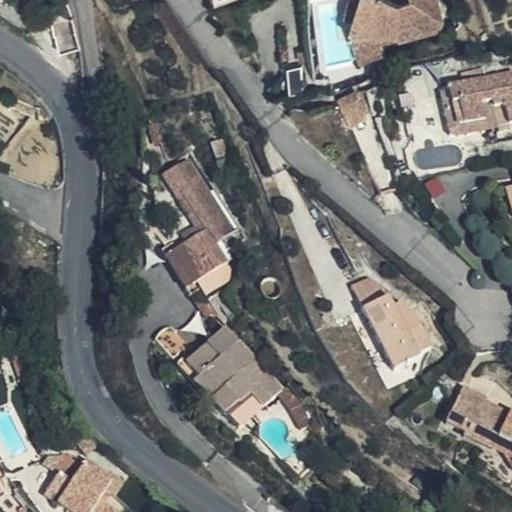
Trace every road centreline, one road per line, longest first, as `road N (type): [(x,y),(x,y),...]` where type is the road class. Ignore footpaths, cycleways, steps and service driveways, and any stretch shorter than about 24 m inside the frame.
road 1 (residential): [(190,0),(292,144),(501,315)]
road 2 (tertiary): [(78,220),(75,308),(83,366),(102,409),(127,440),(224,511)]
